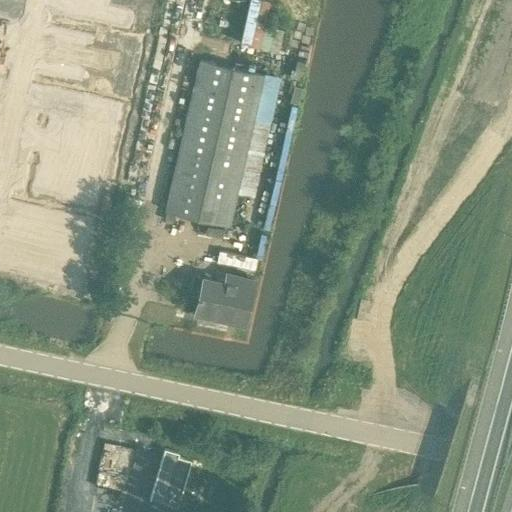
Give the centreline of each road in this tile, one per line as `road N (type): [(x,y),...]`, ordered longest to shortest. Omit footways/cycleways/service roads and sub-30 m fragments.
road 1 (unclassified): [(511,466),(0,355)]
road 2 (motorway): [(511,374),(475,511)]
